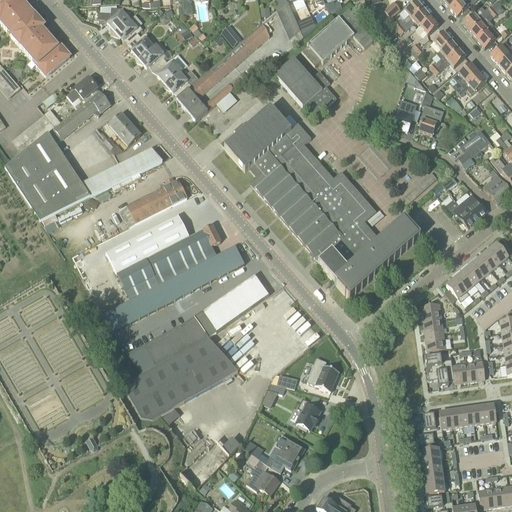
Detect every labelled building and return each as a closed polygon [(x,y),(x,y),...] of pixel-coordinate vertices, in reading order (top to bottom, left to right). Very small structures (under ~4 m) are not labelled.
[(63,66),(70,59),(60,47),(59,48),(44,30),(45,30),(35,18),(34,19),(24,6),(18,0),(3,0),(0,3),(0,26),(0,27),(11,39),(10,39),(20,51),(46,80),(63,66)] [(321,0),(313,0),(317,7),(318,6),(322,8),(324,7),(321,0)] [(459,2),(457,0),(441,0),(440,1),(449,11),(459,2)] [(468,0),(461,0),(459,2),(449,11),(457,20),(468,11),(474,6),(469,0),(468,0),(469,0),(468,0)] [(302,1),(301,1),(293,5),(296,13),(305,9),(302,1)] [(193,16),(191,7),(191,2),(181,3),(183,18),(193,16)] [(404,22),(407,26),(423,12),(416,4),(405,14),(409,18),(404,22)] [(276,15),(289,43),(300,34),(287,5),(276,15)] [(393,5),(384,14),(390,21),(400,12),(393,5)] [(481,10),(462,27),(469,35),(485,21),(490,17),(494,13),(500,8),(497,5),(491,9),(487,12),(486,11),(484,13),(481,10)] [(269,10),(260,11),(261,19),(270,18),(269,10)] [(112,37),(112,38),(129,23),(120,12),(111,11),(111,16),(98,16),(97,23),(104,23),(110,30),(112,37)] [(170,11),(165,14),(168,20),(173,17),(170,11)] [(314,69),(320,64),(322,66),(353,39),(364,52),(375,42),(348,12),(301,54),(314,69)] [(430,20),(423,12),(407,26),(403,29),(405,33),(410,29),(414,25),(418,30),(430,20)] [(164,27),(170,22),(165,16),(159,22),(164,27)] [(119,41),(123,44),(125,42),(129,47),(139,38),(138,37),(143,32),(140,29),(142,26),(135,18),(129,23),(112,38),(119,41)] [(310,18),(298,23),(304,38),(317,33),(310,18)] [(428,38),(438,29),(430,20),(418,30),(419,30),(415,33),(422,41),(427,37),(428,38)] [(491,30),(492,29),(485,21),(469,35),(476,43),(491,30)] [(198,31),(194,26),(189,31),(197,40),(201,44),(206,40),(202,35),(201,36),(197,32),(198,31)] [(394,30),(397,34),(403,29),(400,26),(394,30)] [(269,40),(262,27),(252,36),(199,82),(179,100),(176,103),(195,125),(247,80),(242,75),(203,109),(198,103),(269,40)] [(229,28),(220,36),(233,50),(242,43),(229,28)] [(403,29),(397,34),(401,38),(406,34),(405,33),(403,29)] [(476,43),(484,52),(495,43),(499,39),(491,30),(476,43)] [(180,36),(185,44),(192,39),(188,32),(180,36)] [(506,32),(501,36),(504,40),(510,36),(506,32)] [(148,39),(145,35),(141,40),(139,38),(129,47),(133,51),(131,53),(134,57),(136,65),(153,50),(146,41),(148,39)] [(451,44),(443,35),(432,44),(441,54),(451,44)] [(220,37),(214,43),(219,49),(225,43),(220,37)] [(193,49),(199,44),(194,39),(188,44),(193,49)] [(436,57),(440,62),(435,67),(434,66),(430,70),(433,74),(458,52),(451,44),(441,54),(436,57)] [(412,57),(419,50),(416,46),(408,53),(412,57)] [(143,68),(147,72),(149,69),(153,74),(165,63),(164,62),(166,59),(156,47),(153,50),(136,65),(143,68)] [(501,48),(490,58),(498,68),(511,55),(511,47),(506,53),(501,48)] [(415,61),(423,54),(419,50),(412,57),(415,61)] [(454,70),(465,61),(458,52),(433,74),(433,75),(436,78),(441,74),(440,74),(450,66),(454,70)] [(511,55),(498,68),(506,77),(511,71),(511,55)] [(157,78),(157,79),(160,82),(162,90),(179,75),(182,73),(171,61),(167,65),(165,63),(153,74),(157,78)] [(311,81),(293,61),(275,77),(303,109),(302,110),(312,122),(335,101),(325,90),(329,87),(319,75),(311,81)] [(406,62),(403,65),(413,76),(416,73),(406,62)] [(470,66),(458,76),(453,80),(457,86),(454,89),(457,93),(478,75),(470,66)] [(0,76),(16,94),(20,91),(1,69),(0,69),(0,76)] [(421,72),(414,77),(420,84),(426,78),(421,72)] [(199,82),(191,73),(183,79),(179,75),(162,90),(169,93),(173,97),(174,95),(179,100),(199,82)] [(456,94),(460,98),(466,93),(471,98),(486,85),(478,75),(457,93),(456,94)] [(99,95),(88,82),(67,99),(77,112),(78,113),(99,95)] [(414,90),(426,94),(417,83),(415,89),(414,90)] [(427,91),(431,95),(436,90),(432,86),(427,91)] [(439,93),(433,98),(438,103),(443,98),(439,93)] [(152,152),(143,156),(81,186),(55,147),(93,116),(99,119),(101,116),(110,108),(99,95),(78,113),(77,112),(61,125),(61,126),(55,131),(22,157),(4,171),(40,225),(41,224),(44,229),(49,226),(46,221),(90,199),(152,170),(163,164),(152,152)] [(426,95),(421,108),(421,109),(429,111),(433,100),(426,95)] [(460,113),(450,101),(446,105),(456,117),(460,113)] [(400,108),(398,113),(392,130),(407,135),(413,118),(406,116),(407,111),(400,108)] [(420,240),(419,240),(420,239),(405,222),(379,244),(363,226),(375,215),(340,176),(333,182),(304,148),(311,142),(298,127),(290,133),(270,110),(229,146),(225,142),(220,146),(224,151),(245,175),(248,172),(256,181),(250,187),(284,226),(310,256),(309,257),(313,261),(314,260),(319,266),(317,267),(348,302),(348,301),(349,302),(350,301),(355,296),(355,297),(355,296),(356,297),(356,296),(356,295),(361,291),(362,291),(362,290),(367,285),(367,286),(368,286),(369,285),(368,285),(369,285),(368,284),(373,280),(374,280),(375,280),(375,279),(374,278),(381,272),(381,273),(382,273),(383,273),(382,273),(383,272),(382,272),(387,268),(388,268),(389,267),(394,262),(394,263),(394,262),(394,263),(395,262),(395,261),(400,257),(401,257),(401,256),(406,251),(406,252),(407,252),(407,251),(407,250),(412,246),(413,246),(414,245),(413,245),(418,241),(419,241),(420,240)] [(480,116),(476,111),(469,116),(473,121),(480,116)] [(55,131),(61,126),(61,125),(50,113),(49,113),(44,117),(51,126),(55,131)] [(420,121),(423,122),(418,135),(432,140),(439,121),(422,115),(420,121)] [(121,117),(109,128),(118,139),(131,128),(121,117)] [(55,131),(51,126),(18,152),(22,157),(55,131)] [(237,136),(245,129),(242,126),(234,133),(237,136)] [(128,150),(140,139),(131,128),(118,139),(128,150)] [(511,150),(506,143),(511,139),(507,134),(501,139),(497,134),(495,136),(499,140),(511,156),(511,150)] [(490,146),(481,135),(468,144),(460,150),(464,156),(466,155),(476,148),(481,154),(490,146)] [(107,149),(112,145),(108,140),(103,145),(107,149)] [(499,149),(498,150),(500,153),(511,167),(509,170),(511,173),(511,156),(499,140),(495,143),(499,149)] [(115,149),(112,145),(107,149),(110,153),(115,149)] [(466,155),(471,161),(481,154),(476,148),(466,155)] [(490,163),(511,190),(511,173),(509,170),(507,172),(498,161),(495,164),(492,162),(490,163)] [(483,190),(497,207),(511,196),(495,175),(490,179),(493,182),(483,190)] [(141,180),(139,176),(132,179),(132,180),(119,186),(121,190),(141,180)] [(452,180),(445,186),(442,189),(444,191),(446,194),(457,185),(452,180)] [(129,231),(181,204),(187,201),(177,184),(174,185),(172,181),(165,184),(168,189),(120,214),(129,231)] [(448,196),(442,199),(447,209),(453,206),(448,196)] [(477,205),(471,198),(461,207),(476,224),(486,216),(477,205)] [(90,201),(86,207),(95,212),(98,206),(90,201)] [(461,207),(459,209),(455,205),(446,212),(452,218),(455,215),(468,231),(476,224),(461,207)] [(80,209),(58,220),(60,226),(83,215),(80,209)] [(158,288),(154,280),(175,269),(220,246),(212,229),(189,241),(178,219),(106,256),(124,290),(118,294),(123,304),(129,301),(130,303),(158,288)] [(488,254),(499,268),(508,260),(496,247),(488,254)] [(181,300),(240,269),(231,251),(172,282),(181,300)] [(479,261),(491,275),(499,268),(488,254),(479,261)] [(491,275),(479,261),(471,268),(483,281),(491,275)] [(463,275),(474,288),(483,281),(471,268),(463,275)] [(474,288),(463,275),(455,282),(466,295),(474,288)] [(216,335),(217,336),(270,300),(253,278),(202,315),(216,335)] [(0,310),(49,281),(134,428),(97,449),(97,450),(135,429),(136,429),(49,280),(0,309),(0,310)] [(446,289),(449,293),(445,297),(453,306),(466,295),(455,282),(446,289)] [(460,305),(464,310),(473,304),(469,298),(460,305)] [(421,310),(423,325),(441,323),(439,307),(421,310)] [(207,341),(216,335),(202,315),(188,325),(166,337),(125,359),(138,379),(155,371),(208,343),(207,341)] [(443,338),(441,323),(423,325),(425,340),(443,338)] [(511,323),(500,325),(501,337),(511,335),(511,323)] [(511,335),(501,337),(503,347),(511,345),(511,335)] [(431,355),(440,354),(445,353),(443,338),(425,340),(427,355),(431,355)] [(170,426),(180,419),(174,411),(238,376),(208,343),(155,371),(123,390),(141,420),(170,426)] [(511,345),(503,347),(504,358),(511,356),(511,345)] [(451,367),(452,367),(451,363),(441,364),(440,354),(431,355),(432,359),(425,360),(426,370),(430,370),(431,375),(427,375),(427,376),(447,373),(446,368),(451,367)] [(315,390),(330,396),(338,376),(324,370),(326,366),(317,362),(307,385),(315,389),(315,390)] [(467,367),(469,385),(484,383),(482,365),(467,367)] [(447,373),(427,376),(428,384),(437,383),(438,389),(454,387),(451,367),(446,368),(447,373)] [(451,367),(454,387),(469,385),(467,367),(452,369),(452,367),(451,367)] [(285,390),(288,380),(279,378),(276,387),(285,390)] [(0,386),(52,476),(90,455),(90,454),(89,454),(52,475),(0,384),(0,386)] [(282,398),(286,391),(271,387),(267,394),(277,397),(282,398)] [(314,429),(319,421),(317,421),(320,415),(314,412),(316,409),(303,403),(298,412),(302,415),(296,427),(299,428),(297,430),(306,435),(307,433),(310,434),(313,429),(314,429)] [(493,408),(482,410),(484,428),(496,426),(493,408)] [(482,410),(471,411),(474,429),(484,428),(482,410)] [(471,411),(461,413),(463,431),(474,429),(471,411)] [(450,414),(452,432),(463,431),(461,413),(450,414)] [(442,436),(442,434),(452,432),(450,414),(439,416),(442,436)] [(433,417),(423,418),(424,425),(415,426),(416,434),(436,432),(437,437),(442,436),(439,416),(439,420),(434,421),(433,417)] [(420,434),(421,439),(417,440),(419,451),(425,450),(426,453),(435,452),(433,442),(443,440),(442,436),(437,437),(436,432),(416,434),(416,435),(420,434)] [(275,463),(270,460),(266,467),(280,476),(284,469),(291,473),(305,451),(282,437),(275,448),(281,452),(275,463)] [(240,450),(232,441),(221,452),(214,444),(208,451),(206,450),(179,477),(194,495),(240,450)] [(97,450),(97,449),(93,442),(85,447),(89,454),(90,454),(90,455),(93,457),(98,454),(97,450)] [(244,453),(258,461),(263,453),(249,444),(244,453)] [(438,452),(435,452),(426,453),(420,454),(422,465),(440,463),(438,452)] [(244,455),(235,455),(236,465),(245,465),(244,455)] [(422,465),(423,476),(441,474),(440,463),(422,465)] [(226,477),(232,470),(226,465),(220,472),(226,477)] [(443,484),(441,474),(423,476),(425,487),(443,484)] [(270,499),(279,485),(264,475),(254,488),(270,499)] [(441,496),(444,495),(443,484),(425,487),(427,498),(432,497),(441,496)] [(204,498),(210,491),(205,487),(199,494),(204,498)] [(511,508),(508,490),(493,492),(496,510),(511,508)] [(481,511),(496,510),(493,492),(478,495),(480,511),(481,511)] [(453,509),(452,505),(442,506),(441,496),(432,497),(433,501),(426,502),(427,511),(429,511),(431,511),(447,511),(447,510),(452,510),(453,509)] [(338,511),(323,502),(317,511),(316,511),(338,511)] [(201,503),(195,511),(211,511),(212,511),(201,503)]
